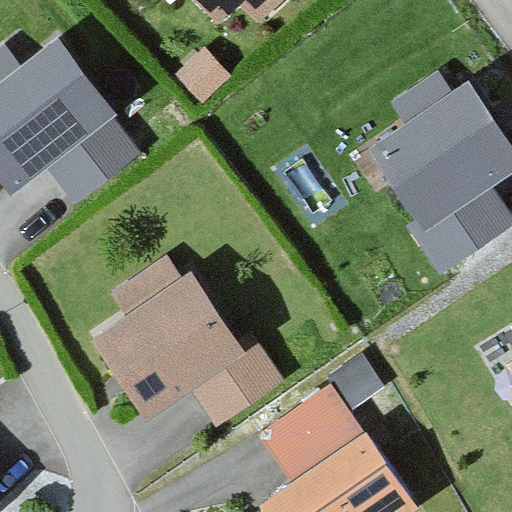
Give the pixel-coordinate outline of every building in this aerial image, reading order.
[(209,0),(213,4),(218,0),(243,0),(254,13),(268,0),(209,0)] [(4,19),(0,21),(0,176),(1,178),(55,142),(77,175),(136,135),(59,20),(21,45),(4,19)] [(511,128),(469,63),(362,131),(442,254),(511,210),(487,172),(511,156),(511,128)] [(167,239),(111,273),(129,302),(98,321),(147,398),(195,368),(216,402),(280,363),(248,311),(236,319),(190,245),(176,254),(167,239)] [(293,467),(262,489),(277,511),(391,511),(420,493),(332,364),(257,415),(293,467)]
